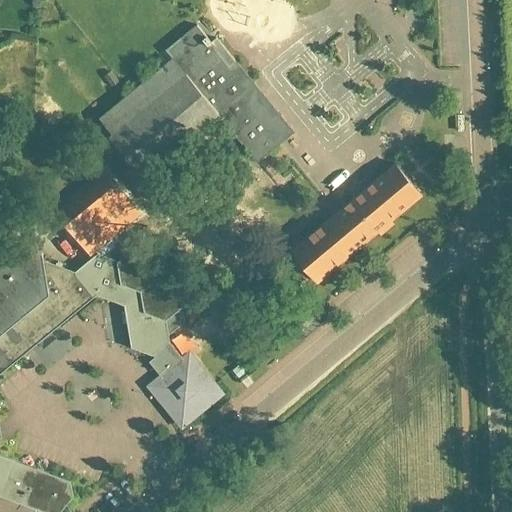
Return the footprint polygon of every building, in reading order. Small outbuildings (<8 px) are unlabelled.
[(260,157),(296,127),(219,33),(214,37),(202,23),(170,49),(175,55),(205,91),(260,157)] [(175,55),(103,115),(133,151),(205,91),(175,55)] [(340,209),(296,245),(323,277),(426,192),(399,160),(369,185),(340,209)] [(356,170),(327,193),(340,209),(369,185),(356,170)] [(73,484),(0,457),(0,377),(96,298),(124,308),(131,341),(156,354),(151,358),(164,373),(183,356),(168,323),(186,308),(182,287),(120,264),(98,256),(77,273),(45,260),(42,255),(22,246),(0,263),(0,497),(40,511),(67,511),(76,501),(73,484)] [(183,356),(164,373),(150,386),(186,426),(229,388),(192,347),(183,356)]
